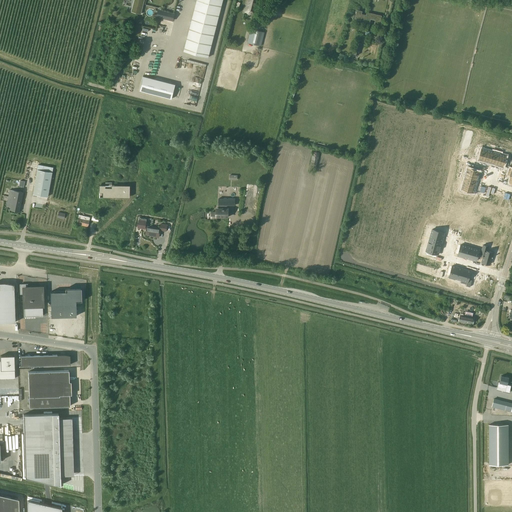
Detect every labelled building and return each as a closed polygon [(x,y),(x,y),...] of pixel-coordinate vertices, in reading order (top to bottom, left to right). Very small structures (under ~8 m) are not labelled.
[(134,0),(133,7),(136,8),(135,12),(141,14),(144,0),(134,0)] [(196,0),(184,51),(208,57),(223,0),(196,0)] [(257,0),(249,0),(247,9),(246,9),(245,12),(255,14),(257,4),(256,4),(257,0)] [(161,10),(160,17),(173,21),(175,14),(161,10)] [(374,24),(380,25),(382,16),(367,12),(366,15),(362,14),(362,11),(357,10),(355,19),(370,23),(371,19),(375,20),(374,24)] [(265,32),(251,29),(247,43),(261,46),(265,32)] [(143,76),(139,90),(172,99),(175,84),(143,76)] [(479,159),(485,161),(488,150),(482,149),(481,149),(481,152),(480,154),(479,156),(479,159)] [(488,150),(485,161),(491,163),(494,152),(488,150)] [(320,153),(313,151),(310,168),(316,169),(320,153)] [(494,152),(491,163),(497,165),(500,154),(494,152)] [(500,154),(497,165),(503,167),(506,156),(500,154)] [(38,164),(33,194),(47,197),(53,167),(38,164)] [(464,180),(462,189),(467,191),(470,181),(464,180)] [(470,181),(467,191),(473,192),(476,183),(470,181)] [(129,188),(98,188),(98,200),(129,200),(129,188)] [(9,193),(7,203),(11,204),(10,210),(19,212),(23,192),(10,190),(9,193)] [(211,212),(211,218),(216,218),(216,217),(228,217),(228,208),(228,205),(235,205),(235,199),(219,198),(219,205),(219,208),(216,208),(216,212),(211,212)] [(65,211),(59,210),(57,218),(64,219),(65,211)] [(79,215),(77,224),(87,227),(90,217),(79,215)] [(152,236),(159,237),(160,230),(166,231),(167,224),(161,223),(160,228),(147,226),(147,224),(146,224),(147,219),(139,218),(137,228),(147,229),(146,234),(152,235),(152,236)] [(432,229),(430,238),(436,240),(438,231),(432,229)] [(438,231),(436,240),(442,242),(444,233),(438,231)] [(458,254),(458,255),(464,257),(467,246),(461,244),(461,245),(460,248),(459,251),(458,254)] [(483,245),(481,254),(484,255),(482,262),(489,264),(490,261),(491,261),(492,257),(493,258),(493,256),(492,256),(493,253),(487,251),(489,246),(483,245)] [(467,246),(464,257),(470,259),(473,248),(467,246)] [(473,248),(470,259),(476,261),(480,250),(473,248)] [(449,276),(449,277),(455,278),(459,267),(452,266),(452,267),(451,270),(450,272),(449,276)] [(459,267),(455,278),(462,280),(465,269),(459,267)] [(462,280),(461,281),(467,283),(467,284),(470,285),(472,279),(469,279),(471,271),(465,269),(462,280)] [(0,282),(0,322),(15,322),(15,319),(15,316),(14,284),(5,283),(0,282)] [(24,305),(25,316),(42,315),(42,305),(43,305),(42,286),(28,287),(27,284),(20,284),(20,294),(24,294),(24,305)] [(65,291),(50,292),(51,333),(81,332),(81,301),(81,296),(80,296),(80,292),(77,290),(71,290),(70,289),(65,289),(65,291)] [(454,313),(453,318),(460,319),(459,321),(473,324),(474,318),(460,315),(454,313)] [(0,355),(0,356),(0,361),(0,360),(0,378),(15,378),(14,369),(15,369),(14,355),(0,355)] [(70,355),(64,355),(21,356),(21,366),(70,364),(70,355)] [(69,370),(28,372),(29,407),(70,406),(69,395),(71,395),(71,382),(69,382),(69,370)] [(499,382),(497,388),(502,389),(502,388),(506,389),(507,384),(509,378),(508,377),(505,377),(501,376),(500,382),(499,382)] [(511,403),(494,399),(492,407),(511,412),(511,409),(511,403)] [(58,413),(23,414),(25,477),(60,485),(58,413)] [(508,464),(508,425),(489,425),(489,465),(508,464)] [(0,511),(18,511),(18,499),(0,495),(0,511)] [(61,511),(61,508),(27,500),(27,511),(61,511)]
